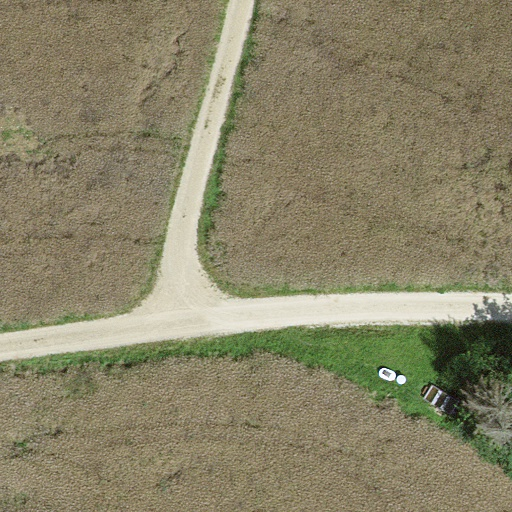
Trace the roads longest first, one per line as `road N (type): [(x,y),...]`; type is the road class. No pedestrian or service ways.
road 1 (track): [(0,345),(375,300),(511,307)]
road 2 (track): [(160,323),(237,0)]
